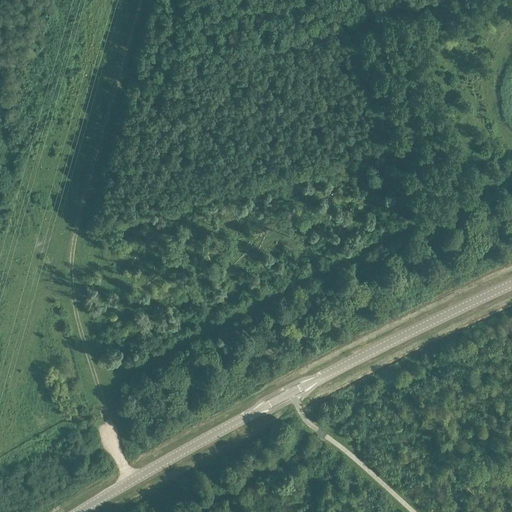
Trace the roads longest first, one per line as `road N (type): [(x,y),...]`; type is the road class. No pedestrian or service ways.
road 1 (track): [(144,0),(70,264),(70,300),(131,481)]
road 2 (tertiary): [(80,511),(290,393),(511,284)]
